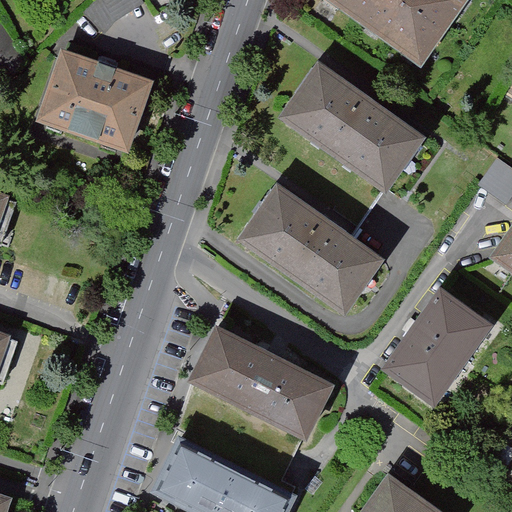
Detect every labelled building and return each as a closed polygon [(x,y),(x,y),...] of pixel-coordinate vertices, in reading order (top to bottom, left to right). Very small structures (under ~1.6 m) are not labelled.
[(148,3),(146,0),(99,0),(86,13),(109,34),(119,21),(148,3)] [(332,0),(423,64),(468,0),(332,0)] [(31,60),(2,19),(0,20),(0,75),(3,80),(31,60)] [(156,84),(67,54),(44,122),(133,152),(156,84)] [(424,139),(320,70),(286,120),(389,190),(424,139)] [(380,261),(276,192),(242,243),(346,312),(380,261)] [(511,236),(497,257),(511,267),(511,236)] [(490,325),(443,292),(389,368),(436,402),(490,325)] [(194,382),(306,433),(329,382),(217,331),(194,382)] [(0,364),(10,336),(0,332),(0,364)] [(194,382),(178,440),(294,498),(297,489),(283,481),(306,433),(194,382)] [(178,440),(150,495),(183,511),(287,511),(294,498),(178,440)] [(366,511),(436,511),(412,495),(390,479),(366,511)] [(0,511),(16,511),(22,495),(0,487),(0,511)]
